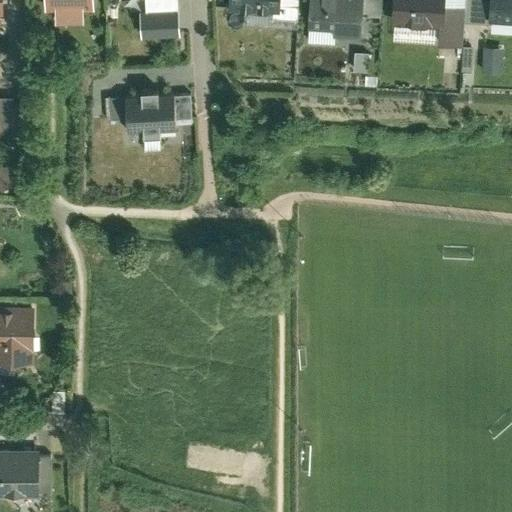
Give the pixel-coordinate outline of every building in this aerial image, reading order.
[(94,8),(93,0),(47,0),(47,9),(94,8)] [(179,38),(176,0),(145,0),(146,12),(142,13),(143,39),(179,38)] [(298,1),(279,0),(279,6),(274,6),(274,14),(298,14),(298,1)] [(310,0),(309,21),(333,22),(332,27),(359,29),(361,10),(361,0),(310,0)] [(361,0),(361,10),(380,12),(380,0),(361,0)] [(393,0),(393,15),(441,18),(443,0),(442,0),(393,0)] [(465,2),(443,0),(441,18),(440,40),(463,42),(464,16),(465,2)] [(465,0),(465,2),(464,16),(488,18),(489,12),(489,0),(465,0)] [(511,0),(489,0),(489,12),(511,13),(511,0)] [(503,68),(503,43),(484,43),(483,68),(503,68)] [(354,67),(367,67),(367,48),(354,48),(354,67)] [(178,126),(176,95),(124,97),(125,129),(178,126)] [(0,142),(10,143),(10,141),(24,141),(24,106),(11,106),(11,99),(0,99),(0,142)] [(351,142),(351,162),(381,162),(381,142),(351,142)] [(0,194),(18,182),(2,161),(0,162),(0,194)] [(0,364),(30,364),(30,306),(0,306),(0,364)] [(64,416),(64,392),(50,392),(49,416),(64,416)] [(0,496),(37,497),(37,492),(38,456),(38,450),(0,449),(0,496)] [(49,456),(38,456),(37,492),(49,492),(49,456)]
